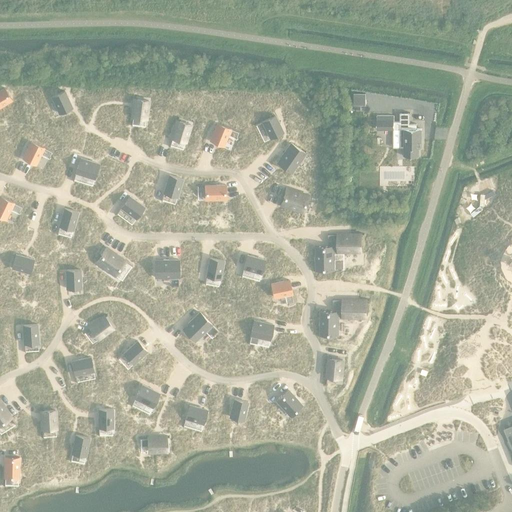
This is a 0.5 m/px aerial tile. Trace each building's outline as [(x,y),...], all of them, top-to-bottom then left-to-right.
[(4,88),(0,90),(0,106),(11,100),(4,88)] [(64,91),(52,97),(59,113),(72,108),(64,91)] [(148,100),(134,99),(132,117),(146,118),(148,100)] [(399,127),(399,147),(404,147),(404,156),(418,156),(418,147),(421,147),(421,128),(416,128),(416,124),(409,124),(409,112),(399,112),(399,121),(394,121),(394,116),(376,115),(376,129),(393,129),(393,127),(399,127)] [(275,115),(262,121),(270,138),(283,132),(275,115)] [(177,120),(172,138),(185,142),(190,124),(177,120)] [(217,123),(210,140),(223,146),(228,133),(230,128),(217,123)] [(43,147),(31,141),(23,158),(35,164),(43,147)] [(305,153),(291,143),(277,162),(292,172),(305,153)] [(81,158),(76,172),(94,178),(99,164),(81,158)] [(169,175),(164,193),(177,197),(182,179),(169,175)] [(226,185),(205,185),(205,199),(226,198),(226,185)] [(286,188),(281,205),(303,212),(308,195),(286,188)] [(0,216),(5,219),(13,202),(1,196),(0,198),(0,216)] [(129,196),(121,207),(136,218),(144,207),(129,196)] [(64,208),(59,226),(72,229),(77,212),(64,208)] [(331,246),(315,246),(316,270),(334,270),(333,252),(361,251),(361,234),(328,234),(328,241),(331,241),(331,246)] [(125,261),(106,247),(96,261),(115,275),(125,261)] [(15,254),(12,267),(30,272),(33,260),(15,254)] [(247,255),(243,268),(261,273),(265,260),(247,255)] [(223,260),(210,258),(206,276),(220,279),(223,260)] [(179,260),(155,260),(155,277),(179,277),(179,260)] [(80,269),(66,270),(67,289),(80,288),(80,269)] [(289,280),(271,284),(274,297),(287,294),(292,293),(289,280)] [(320,311),(320,334),(338,335),(338,317),(366,317),(366,300),(333,299),(333,306),(336,306),(335,311),(320,311)] [(212,324),(199,312),(182,328),(195,341),(212,324)] [(105,316),(90,327),(97,338),(113,327),(105,316)] [(254,320),(250,335),(269,339),(273,325),(254,320)] [(36,324),(23,325),(24,343),(38,342),(36,324)] [(146,350),(138,341),(124,353),(133,363),(146,350)] [(90,357),(72,361),(75,374),(93,371),(90,357)] [(340,378),(342,360),(329,358),(327,376),(340,378)] [(428,370),(421,367),(418,373),(425,376),(428,370)] [(142,384),(135,398),(152,407),(159,393),(142,384)] [(302,405),(287,389),(276,400),(290,415),(302,405)] [(0,424),(11,417),(0,399),(0,424)] [(234,399),(230,417),(243,420),(247,402),(234,399)] [(189,405),(186,418),(203,423),(207,410),(189,405)] [(112,409),(99,409),(99,427),(112,427),(112,409)] [(55,410),(41,411),(42,429),(56,428),(55,410)] [(75,435),(72,453),(85,455),(89,437),(75,435)] [(167,450),(166,437),(148,438),(149,451),(167,450)] [(18,477),(19,457),(5,456),(4,477),(18,477)]
